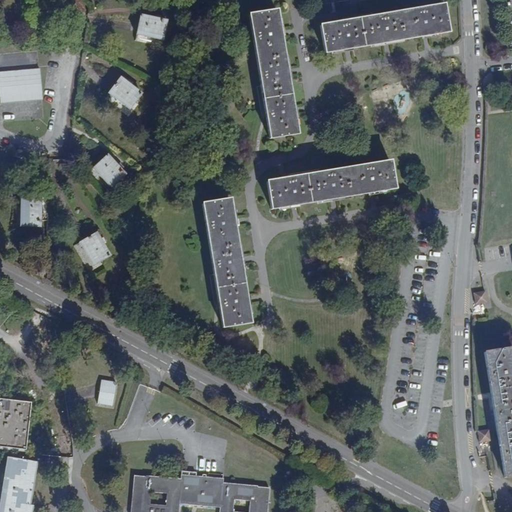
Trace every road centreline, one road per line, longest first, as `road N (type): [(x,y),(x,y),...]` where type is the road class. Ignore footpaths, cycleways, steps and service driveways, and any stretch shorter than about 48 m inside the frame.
road 1 (residential): [(468,511),(459,402),(467,0)]
road 2 (tertiary): [(0,274),(444,511)]
